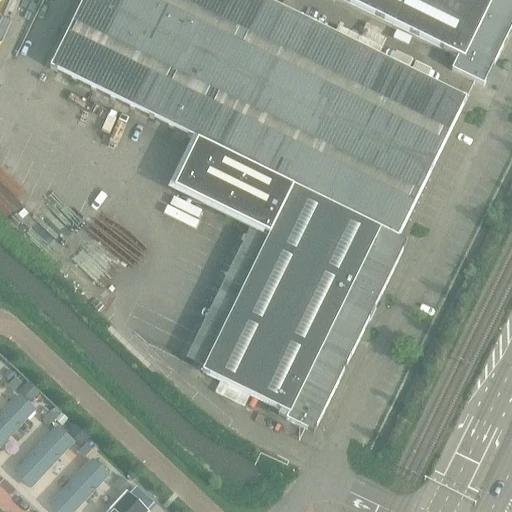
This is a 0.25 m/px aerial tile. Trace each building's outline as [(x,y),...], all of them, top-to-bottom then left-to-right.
[(270,237),(217,345),(202,374),(221,383),(250,397),(288,416),(286,422),(305,431),(313,435),(407,244),(399,240),(466,102),(258,0),(84,0),(50,71),(198,143),(174,191),(251,228),(270,237)] [(511,0),(336,0),(458,60),(452,72),(475,84),(484,88),(511,29),(511,0)] [(15,377),(9,372),(5,376),(11,382),(15,377)] [(7,389),(9,392),(12,394),(13,395),(13,394),(21,385),(15,380),(7,389)] [(250,397),(221,383),(215,394),(244,408),(250,397)] [(28,386),(20,395),(31,404),(38,396),(28,386)] [(18,397),(0,416),(0,448),(34,412),(18,397)] [(51,413),(42,423),(45,425),(48,428),(57,419),(51,413)] [(61,416),(55,423),(61,429),(67,422),(61,416)] [(56,426),(13,472),(30,488),(74,442),(56,426)] [(75,426),(68,434),(82,448),(90,440),(75,426)] [(86,446),(78,455),(80,458),(83,461),(92,451),(86,446)] [(93,457),(48,504),(55,511),(73,511),(110,474),(93,457)] [(121,479),(112,488),(118,493),(127,484),(121,479)] [(148,511),(127,491),(106,511),(148,511)]
